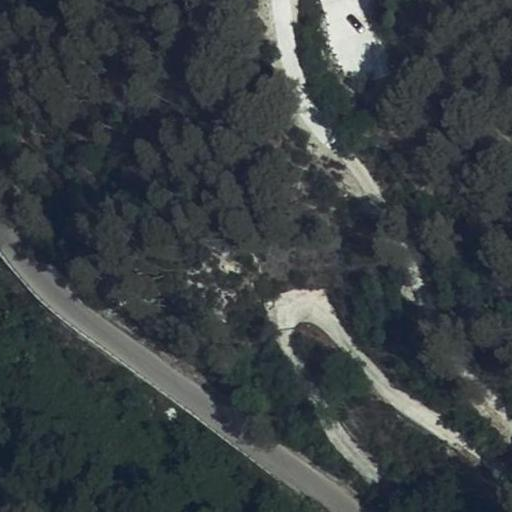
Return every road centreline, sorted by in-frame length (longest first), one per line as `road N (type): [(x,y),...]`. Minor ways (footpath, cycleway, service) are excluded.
road 1 (unclassified): [(0,228),(48,289),(354,511)]
road 2 (track): [(435,0),(415,21),(430,65),(511,138)]
